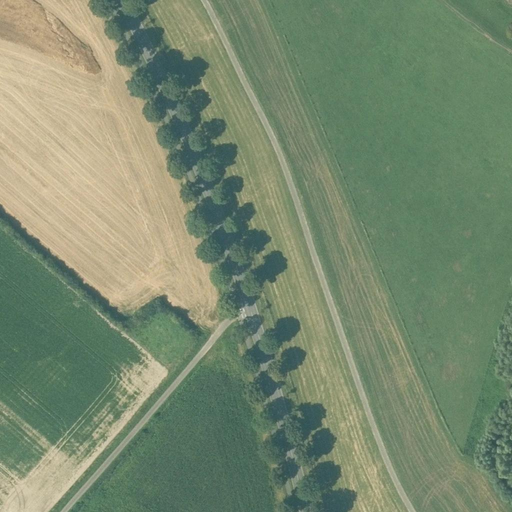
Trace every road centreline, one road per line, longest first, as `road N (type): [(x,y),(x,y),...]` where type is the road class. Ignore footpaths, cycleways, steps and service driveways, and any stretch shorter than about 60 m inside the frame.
road 1 (secondary): [(121,0),(200,171),(250,307)]
road 2 (residential): [(250,307),(226,323),(64,511)]
road 3 (secondary): [(250,307),(304,511)]
